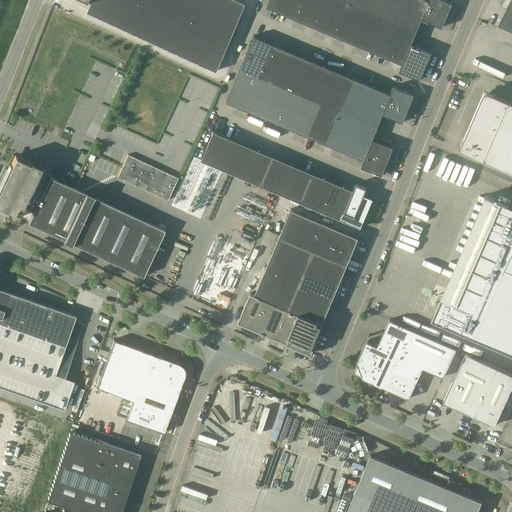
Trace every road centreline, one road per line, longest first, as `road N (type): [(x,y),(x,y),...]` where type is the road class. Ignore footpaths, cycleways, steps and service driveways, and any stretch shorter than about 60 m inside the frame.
road 1 (unclassified): [(314,390),(480,0)]
road 2 (unclassified): [(211,344),(0,244)]
road 3 (unclassified): [(511,480),(314,390)]
road 4 (unknown): [(99,176),(202,235),(168,324)]
road 5 (unknown): [(101,292),(66,401),(51,406),(0,388)]
road 6 (unclassified): [(158,511),(211,344)]
